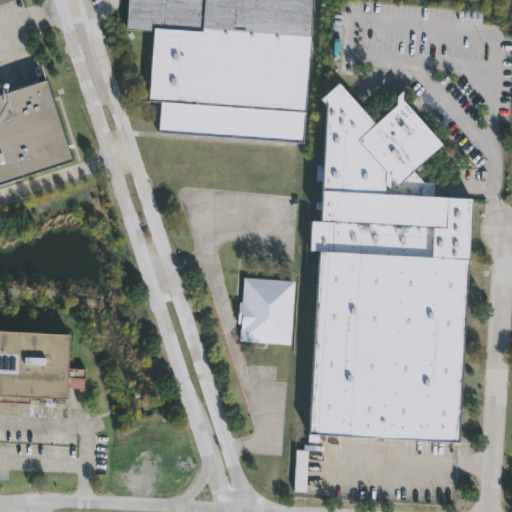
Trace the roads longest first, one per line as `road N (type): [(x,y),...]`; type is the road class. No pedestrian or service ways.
road 1 (tertiary): [(243,511),(82,0)]
road 2 (tertiary): [(59,0),(211,467)]
road 3 (residential): [(511,258),(503,286),(493,511)]
road 4 (residential): [(177,505),(0,503)]
road 5 (residential): [(297,511),(177,505)]
